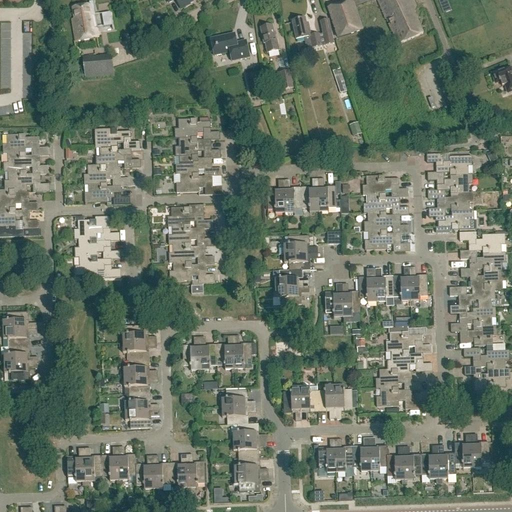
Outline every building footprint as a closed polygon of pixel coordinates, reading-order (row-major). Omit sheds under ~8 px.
[(195,0),(166,0),(169,4),(176,0),(181,10),(190,5),(189,3),(195,0)] [(416,8),(412,0),(362,0),(354,3),(353,0),(352,0),(327,8),(337,40),(364,31),(356,6),(375,0),(385,21),(387,21),(398,46),(424,35),(414,14),(416,8)] [(92,17),(90,6),(73,8),(75,20),(72,20),(76,42),(98,39),(94,16),(92,17)] [(319,35),(311,36),(310,30),(308,30),(306,19),(292,22),(296,41),(305,39),(307,50),(321,47),(321,46),(325,45),(326,46),(334,44),(331,32),(329,20),(320,22),(322,35),(319,35)] [(276,42),(273,26),(261,29),(264,45),(265,44),(268,54),(280,52),(277,41),(276,42)] [(237,46),(235,35),(224,37),(225,38),(211,41),(214,57),(230,54),(232,62),(250,59),(246,42),(246,44),(237,46)] [(85,79),(114,76),(112,55),(82,57),(85,79)] [(241,78),(251,78),(251,67),(241,67),(241,78)] [(508,94),(511,92),(511,71),(511,72),(510,69),(493,75),(496,84),(501,83),(502,88),(506,87),(508,94)] [(337,84),(344,82),(340,70),(333,72),(337,84)] [(290,71),(279,74),(283,91),(294,89),(290,71)] [(211,141),(211,142),(220,141),(220,133),(208,133),(208,129),(211,129),(211,123),(210,123),(210,119),(200,120),(200,123),(197,123),(197,120),(178,121),(178,130),(175,130),(175,140),(179,140),(179,139),(197,139),(197,134),(203,134),(204,141),(211,141)] [(362,134),(358,123),(349,126),(353,138),(362,134)] [(132,151),(140,151),(140,143),(128,143),(128,139),(131,139),(131,132),(117,133),(117,130),(99,130),(99,139),(95,140),(95,149),(99,149),(118,148),(118,144),(123,144),(124,151),(132,151)] [(39,157),(40,157),(48,157),(48,149),(36,149),(36,145),(39,145),(39,138),(25,139),(25,136),(7,136),(7,145),(3,145),(3,155),(7,155),(26,154),(26,150),(32,150),(32,157),(39,157)] [(204,141),(198,141),(197,139),(179,139),(179,140),(179,148),(175,148),(176,158),(179,158),(198,157),(198,153),(204,152),(204,159),(204,160),(212,159),(212,160),(221,159),(221,151),(209,151),(209,147),(212,147),(211,142),(211,141),(204,141)] [(124,151),(118,151),(118,148),(99,149),(100,158),(96,158),(96,167),(106,167),(106,170),(118,170),(118,169),(118,163),(124,162),(124,170),(141,169),(141,161),(129,161),(128,157),(132,157),(132,151),(124,151)] [(32,157),(26,157),(26,154),(7,155),(8,164),(4,164),(4,174),(8,174),(8,173),(26,173),(26,168),(32,168),(33,175),(40,175),(40,176),(49,175),(49,167),(37,167),(36,163),(40,163),(40,157),(39,157),(32,157)] [(469,176),(469,175),(469,167),(472,167),(472,157),(450,158),(450,163),(444,163),(444,156),(427,156),(427,164),(439,164),(440,168),(436,168),(436,174),(444,174),(450,174),(450,177),(469,176)] [(204,159),(198,160),(198,157),(179,158),(180,166),(176,166),(176,176),(180,176),(180,175),(199,175),(199,171),(205,171),(205,177),(205,178),(213,177),(213,178),(222,177),(222,169),(209,170),(209,166),(212,165),(212,160),(212,159),(204,160),(204,159)] [(84,177),(85,186),(88,186),(107,185),(107,181),(113,181),(113,188),(121,188),(130,188),(129,180),(117,180),(117,176),(120,176),(120,169),(118,169),(118,170),(106,170),(106,167),(96,167),(88,167),(88,177),(84,177)] [(33,175),(27,175),(26,173),(8,173),(8,174),(8,182),(4,182),(5,191),(5,192),(15,192),(15,195),(27,195),(27,194),(27,187),(33,187),(33,194),(50,193),(49,185),(37,185),(37,181),(41,181),(40,176),(40,175),(33,175)] [(445,181),(444,174),(436,174),(428,174),(428,182),(440,182),(440,186),(437,186),(437,192),(445,192),(451,192),(451,195),(469,194),(469,185),(473,185),(473,175),(469,175),(469,176),(450,177),(450,181),(445,181)] [(205,177),(199,178),(199,175),(180,175),(180,176),(180,184),(177,184),(177,194),(199,193),(199,189),(205,189),(206,196),(222,196),(222,187),(213,188),(213,183),(213,178),(213,177),(205,178),(205,177)] [(399,198),(399,199),(408,199),(408,190),(399,190),(399,186),(399,180),(385,180),(385,177),(367,178),(367,187),(363,187),(363,197),(367,197),(367,196),(386,196),(386,191),(391,191),(392,198),(392,199),(399,198)] [(276,216),(286,215),(284,182),(279,182),(279,193),(276,193),(276,190),(267,190),(268,211),(276,211),(276,216)] [(302,210),(301,189),(293,189),(294,192),(285,192),(285,182),(284,182),(286,215),(295,215),(295,210),(302,210)] [(113,188),(107,188),(107,185),(88,186),(89,195),(85,195),(85,205),(108,204),(107,199),(113,199),(114,207),(131,206),(130,198),(118,198),(118,194),(121,194),(121,188),(113,188)] [(327,188),(327,191),(319,191),(319,214),(329,214),(329,209),(336,209),(341,208),(341,201),(336,202),(336,195),(341,195),(340,187),(327,188)] [(319,214),(319,191),(310,191),(310,189),(301,189),(302,210),(310,209),(310,214),(319,214)] [(29,194),(27,194),(27,195),(15,195),(15,192),(5,192),(5,191),(0,191),(0,209),(16,209),(16,205),(22,205),(22,212),(22,213),(30,212),(38,212),(38,204),(26,204),(26,200),(29,200),(29,194)] [(445,199),(445,192),(437,192),(428,192),(429,201),(441,200),(441,204),(438,204),(438,210),(445,210),(446,210),(451,210),(452,213),(470,212),(470,203),(474,203),(473,194),(469,194),(451,195),(451,199),(445,199)] [(392,199),(392,198),(386,198),(386,196),(367,196),(367,197),(367,205),(364,205),(364,215),(368,215),(386,214),(386,210),(392,209),(392,216),(393,217),(400,216),(409,216),(409,208),(399,208),(399,204),(399,199),(399,198),(392,199)] [(168,218),(168,228),(172,228),(191,227),(190,223),(196,223),(196,230),(197,230),(205,229),(205,230),(214,229),(213,221),(201,222),(201,217),(204,217),(204,206),(189,207),(189,208),(171,209),(172,218),(168,218)] [(22,213),(22,212),(16,212),(16,209),(0,209),(0,238),(23,238),(23,231),(39,230),(39,222),(27,222),(26,218),(30,218),(30,212),(22,213)] [(446,217),(446,210),(445,210),(438,210),(429,210),(429,219),(438,218),(439,223),(438,223),(439,229),(452,229),(452,232),(471,231),(470,223),(474,222),(474,212),(470,212),(452,213),(452,217),(446,217)] [(392,216),(386,216),(386,214),(368,215),(368,223),(364,223),(365,233),(369,233),(387,232),(387,228),(393,228),(393,235),(401,235),(410,235),(409,226),(397,227),(397,223),(400,223),(400,216),(393,217),(392,216)] [(78,241),(97,240),(97,243),(103,242),(103,243),(111,242),(111,243),(120,242),(119,234),(107,234),(107,230),(110,230),(110,224),(110,218),(95,219),(95,221),(78,222),(78,231),(74,231),(75,241),(78,241)] [(197,230),(196,230),(191,230),(191,227),(172,228),(172,236),(169,237),(169,247),(173,246),(191,245),(191,241),(197,241),(197,248),(198,248),(205,248),(214,248),(214,239),(202,240),(202,236),(205,236),(205,230),(205,229),(197,230)] [(393,235),(387,235),(387,232),(369,233),(369,242),(365,242),(365,251),(388,251),(388,246),(393,246),(394,253),(410,253),(410,244),(398,245),(398,241),(401,241),(401,235),(393,235)] [(328,246),(343,245),(342,233),(328,234),(328,246)] [(502,254),(501,246),(505,245),(505,236),(482,236),(482,241),(477,241),(476,234),(460,234),(460,243),(472,242),(472,247),(469,247),(469,252),(477,252),(483,252),(483,255),(502,254)] [(284,255),(318,254),(318,248),(307,248),(307,245),(310,245),(309,237),(288,238),(289,246),(281,246),(279,247),(279,256),(284,255)] [(111,248),(111,243),(111,242),(103,243),(103,242),(97,243),(97,240),(78,241),(79,249),(75,250),(75,259),(79,259),(97,258),(97,254),(103,253),(104,260),(104,261),(111,261),(120,261),(120,252),(108,253),(108,249),(111,248)] [(197,248),(191,248),(191,245),(173,246),(173,255),(169,255),(170,264),(173,264),(192,263),(192,259),(197,259),(198,266),(206,266),(215,266),(215,257),(203,258),(202,254),(206,254),(205,248),(198,248),(197,248)] [(477,252),(469,252),(460,253),(461,261),(473,261),(473,265),(470,265),(470,270),(478,270),(484,270),(484,273),(502,272),(502,264),(506,264),(505,254),(502,254),(483,255),(483,259),(477,259),(477,252)] [(301,272),(303,272),(311,272),(310,263),(307,263),(307,255),(318,254),(284,255),(285,265),(289,265),(290,272),(301,272)] [(104,261),(104,260),(98,261),(97,258),(79,259),(79,268),(76,268),(76,277),(98,277),(98,272),(104,272),(104,279),(121,279),(121,270),(108,271),(108,267),(111,267),(111,261),(104,261)] [(198,266),(192,266),(192,263),(173,264),(174,273),(170,273),(170,283),(191,282),(191,277),(197,277),(197,285),(204,285),(216,284),(215,276),(203,276),(203,272),(206,272),(206,266),(198,266)] [(401,280),(401,278),(393,278),(394,299),(401,299),(402,303),(407,303),(409,303),(411,303),(410,269),(409,269),(410,277),(404,277),(404,280),(401,280)] [(410,269),(411,303),(420,303),(420,298),(428,298),(427,277),(419,277),(419,280),(416,280),(416,269),(410,269)] [(368,304),(377,304),(376,270),(367,271),(367,279),(359,279),(359,293),(360,293),(360,300),(367,300),(368,304)] [(394,299),(393,278),(385,278),(385,281),(376,281),(376,270),(377,304),(386,304),(386,299),(394,299)] [(478,270),(470,270),(461,271),(461,279),(473,278),(474,283),(470,283),(470,289),(472,289),(472,288),(484,288),(484,291),(495,291),(503,291),(503,282),(506,282),(506,272),(502,272),(484,273),(484,277),(478,277),(478,270)] [(303,280),(303,272),(301,272),(290,272),(275,272),(276,289),(298,289),(303,288),(303,283),(301,283),(300,280),(303,280)] [(192,295),(204,295),(204,287),(192,287),(192,295)] [(495,300),(495,291),(484,291),(484,288),(472,288),(472,289),(472,296),(466,296),(466,289),(450,289),(450,297),(462,297),(462,301),(459,301),(459,307),(467,307),(473,307),(473,310),(492,309),(491,300),(495,300)] [(298,289),(276,289),(276,299),(281,299),(281,307),(301,306),(301,297),(298,297),(298,289)] [(353,314),(361,314),(360,300),(360,293),(359,293),(351,293),(352,296),(349,296),(348,293),(343,293),(343,296),(344,319),(353,319),(353,314)] [(343,322),(343,319),(344,319),(343,296),(334,297),(334,294),(325,294),(326,315),(334,315),(334,320),(340,319),(340,322),(343,322)] [(496,319),(496,309),(492,309),(473,310),(474,314),(467,314),(467,307),(459,307),(450,307),(451,316),(463,315),(463,320),(460,320),(460,325),(468,325),(474,325),(474,328),(492,327),(492,319),(496,319)] [(3,331),(26,330),(26,322),(29,322),(29,313),(7,314),(8,322),(3,322),(3,331)] [(497,337),(496,327),(492,327),(474,328),(474,332),(468,332),(468,325),(460,325),(451,325),(451,334),(463,334),(463,338),(460,338),(461,344),(474,343),(474,347),(493,346),(493,337),(497,337)] [(123,345),(156,344),(156,338),(145,338),(145,335),(148,335),(148,327),(127,327),(127,335),(122,336),(123,345)] [(386,344),(387,354),(391,353),(409,353),(409,348),(415,348),(415,355),(415,356),(423,355),(432,355),(432,347),(419,347),(419,343),(422,343),(422,336),(426,336),(426,329),(408,330),(408,334),(390,334),(391,344),(386,344)] [(9,348),(30,347),(29,339),(26,339),(26,330),(3,331),(4,341),(9,341),(9,348)] [(235,371),(234,337),(228,338),(228,349),(225,349),(225,346),(217,346),(218,367),(225,367),(226,371),(232,371),(232,374),(235,374),(235,371)] [(234,337),(235,371),(244,371),(244,366),(252,366),(252,357),(256,357),(256,345),(243,345),(243,348),(240,348),(240,337),(234,337)] [(128,362),(149,361),(149,353),(146,353),(146,350),(145,344),(156,344),(123,345),(123,354),(128,354),(128,362)] [(210,367),(218,367),(217,346),(209,346),(209,349),(206,349),(200,350),(201,372),(210,372),(210,367)] [(27,355),(30,355),(30,347),(9,348),(2,349),(2,357),(4,356),(5,365),(38,364),(38,358),(27,359),(27,355)] [(201,372),(200,350),(191,350),(191,347),(183,347),(184,368),(191,368),(191,373),(201,372)] [(476,362),(473,362),(473,368),(481,367),(481,368),(487,367),(487,371),(506,370),(505,361),(509,361),(509,351),(487,352),(487,357),(481,357),(481,349),(464,350),(464,358),(476,358),(476,362)] [(423,361),(423,355),(415,356),(415,355),(409,356),(409,353),(391,353),(391,362),(387,362),(387,371),(397,371),(397,374),(410,374),(410,367),(416,367),(416,374),(432,373),(432,365),(420,365),(420,361),(423,361)] [(147,378),(147,379),(158,378),(158,372),(146,372),(146,369),(149,369),(149,361),(128,362),(128,369),(124,369),(124,379),(147,378)] [(38,364),(5,365),(5,375),(10,375),(10,382),(31,382),(31,373),(27,373),(27,370),(38,370),(38,364)] [(481,368),(481,367),(473,368),(464,368),(465,376),(477,376),(477,380),(474,380),(474,393),(489,392),(489,389),(506,388),(506,379),(510,379),(510,369),(506,370),(487,371),(487,375),(481,375),(481,368)] [(376,380),(376,390),(380,390),(398,389),(398,388),(398,385),(404,384),(404,392),(405,392),(412,392),(412,393),(421,392),(421,384),(409,384),(409,380),(412,380),(412,374),(410,374),(397,374),(397,371),(387,371),(379,371),(380,380),(376,380)] [(124,388),(125,396),(150,395),(150,387),(147,387),(147,379),(147,378),(124,379),(124,388)] [(330,421),(336,421),(335,387),(325,388),(325,392),(318,392),(319,414),(327,413),(327,410),(330,410),(330,421)] [(344,387),(335,387),(336,421),(342,421),(341,410),(344,409),(344,413),(353,412),(352,391),(344,391),(344,387)] [(296,422),(302,422),(301,388),(291,389),(292,393),(284,394),(284,415),(293,415),(293,411),(295,411),(296,422)] [(319,414),(318,392),(310,393),(310,388),(301,388),(302,422),(302,411),(310,411),(311,414),(319,414)] [(399,392),(398,389),(380,390),(380,399),(376,400),(377,410),(399,409),(399,404),(405,404),(405,411),(422,410),(421,402),(409,402),(409,398),(412,398),(412,392),(405,392),(404,392),(399,392)] [(222,400),(222,410),(245,409),(245,400),(248,400),(247,391),(226,392),(227,400),(222,400)] [(151,403),(150,395),(125,396),(125,413),(159,412),(159,406),(148,406),(148,404),(151,403)] [(182,405),(194,405),(193,395),(181,395),(182,405)] [(248,418),(245,418),(245,409),(222,410),(223,419),(227,419),(228,427),(238,426),(249,426),(248,425),(248,418)] [(159,412),(125,413),(126,422),(130,422),(131,430),(152,429),(151,421),(148,421),(148,418),(159,418),(159,412)] [(259,434),(259,425),(248,425),(249,426),(238,426),(238,434),(233,434),(234,443),(256,443),(256,434),(259,434)] [(472,447),(471,436),(472,436),(465,436),(466,447),(463,447),(463,445),(454,445),(455,455),(455,466),(456,466),(463,465),(463,470),(472,470),(472,465),(472,447)] [(327,475),(336,474),(335,441),(330,441),(330,452),(327,452),(327,449),(319,449),(319,470),(327,470),(327,475)] [(346,470),(354,469),(353,448),(345,448),(345,451),(342,452),(341,441),(335,441),(336,474),(346,474),(346,470)] [(259,451),(257,451),(256,443),(234,443),(234,453),(238,452),(239,460),(260,459),(259,451)] [(472,465),(472,470),(482,470),(482,465),(490,464),(489,444),(480,444),(481,447),(472,447),(472,465)] [(387,457),(388,457),(387,447),(379,447),(379,450),(370,451),(371,473),(380,473),(380,468),(387,468),(388,468),(387,457)] [(439,481),(438,447),(432,447),(432,459),(429,459),(429,456),(421,456),(422,477),(429,477),(430,481),(436,481),(436,485),(439,485),(439,481)] [(438,447),(439,481),(449,481),(448,476),(456,476),(456,466),(455,466),(455,455),(447,455),(447,458),(444,458),(443,447),(438,447)] [(371,473),(370,451),(361,451),(361,448),(353,448),(354,469),(361,469),(361,473),(371,473)] [(110,483),(117,482),(120,482),(119,449),(113,449),(113,460),(110,460),(110,457),(102,457),(102,478),(110,478),(110,483)] [(129,477),(136,477),(137,477),(136,466),(137,466),(136,456),(128,457),(128,460),(119,460),(119,449),(120,482),(129,482),(129,477)] [(76,479),(76,484),(86,484),(85,450),(79,450),(79,461),(76,461),(76,458),(68,459),(68,479),(76,479)] [(91,458),(90,450),(85,450),(86,484),(103,483),(102,457),(91,458)] [(188,490),(187,456),(181,456),(182,467),(179,467),(179,465),(170,465),(171,486),(178,485),(179,490),(185,490),(185,493),(188,493),(188,490)] [(187,456),(188,490),(198,490),(197,485),(205,485),(205,464),(196,464),(196,467),(193,467),(193,456),(187,456)] [(414,477),(422,477),(421,456),(413,456),(413,459),(404,460),(405,482),(405,486),(407,486),(407,482),(414,482),(414,477)] [(171,486),(170,465),(162,465),(162,468),(159,468),(159,457),(153,457),(153,468),(154,491),(163,491),(163,486),(171,486)] [(405,482),(404,460),(395,460),(395,457),(388,457),(387,457),(388,468),(387,468),(388,478),(395,478),(396,483),(402,482),(402,486),(405,486),(405,482)] [(235,477),(268,476),(268,470),(257,470),(257,467),(260,467),(260,459),(239,460),(239,468),(235,468),(235,477)] [(153,468),(145,469),(145,466),(137,466),(136,466),(137,477),(136,477),(137,487),(145,487),(145,491),(154,491),(153,468)] [(268,476),(235,477),(235,487),(240,487),(240,494),(261,493),(261,485),(258,485),(257,477),(269,476),(268,476)] [(228,503),(228,499),(223,499),(222,490),(214,490),(215,504),(228,503)] [(127,492),(116,493),(117,501),(128,501),(127,492)]
